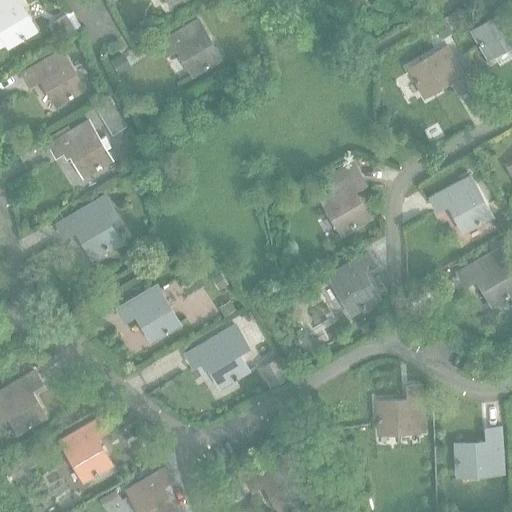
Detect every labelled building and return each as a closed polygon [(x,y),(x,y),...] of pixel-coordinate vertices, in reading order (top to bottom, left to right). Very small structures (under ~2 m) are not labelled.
[(0,0),(0,32),(8,45),(35,28),(17,0),(0,0)] [(511,12),(509,8),(472,30),(488,58),(511,43),(511,12)] [(47,24),(57,40),(74,28),(64,12),(47,24)] [(191,73),(219,57),(197,19),(159,41),(165,53),(176,46),(191,73)] [(456,90),(467,84),(445,45),(406,67),(423,95),(449,79),(456,90)] [(54,103),(82,87),(60,49),(21,71),(28,83),(39,77),(54,103)] [(82,173),(109,157),(87,119),(49,141),(56,153),(66,147),(82,173)] [(317,194),(340,232),(366,216),(350,189),(362,182),(355,171),(356,170),(351,162),(326,177),(331,185),(317,194)] [(461,230),(489,214),(468,175),(429,197),(435,208),(446,202),(461,230)] [(90,255),(118,238),(107,222),(117,215),(104,194),(56,223),(63,235),(74,229),(90,255)] [(490,303),(511,290),(511,276),(496,249),(457,271),(464,283),(475,276),(490,303)] [(326,274),(348,312),(376,296),(361,270),(372,264),(365,251),(326,274)] [(149,340),(178,323),(155,285),(116,307),(123,319),(134,313),(149,340)] [(218,384),(246,368),(224,330),(185,352),(192,364),(203,358),(218,384)] [(258,367),(270,387),(289,376),(278,356),(258,367)] [(0,388),(0,403),(16,431),(43,415),(27,388),(39,382),(32,370),(0,388)] [(376,399),(378,432),(422,429),(419,384),(405,385),(406,398),(376,399)] [(59,440),(82,479),(110,462),(94,436),(105,429),(98,417),(59,440)] [(454,442),(456,475),(500,472),(498,427),(484,427),(485,441),(454,442)] [(278,508),(305,492),(283,454),(244,476),(251,488),(262,482),(278,508)] [(126,489),(140,511),(171,511),(175,510),(160,483),(171,476),(165,465),(126,489)]
